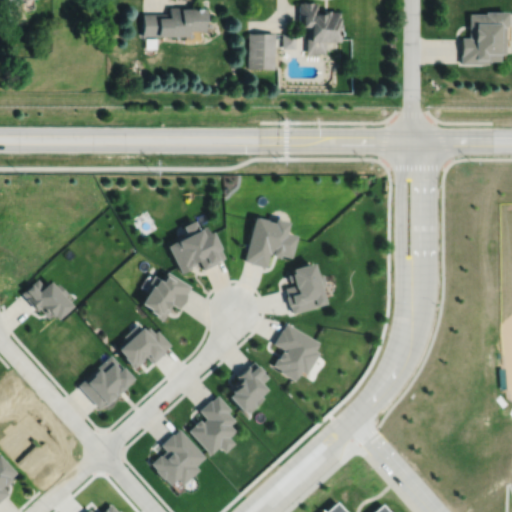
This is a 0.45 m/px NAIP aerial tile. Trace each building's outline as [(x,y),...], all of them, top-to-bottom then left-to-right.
[(0,0),(0,16),(14,15),(12,2),(17,2),(16,0),(0,0)] [(297,1),(297,25),(305,25),(305,33),(305,52),(324,52),(324,39),(338,39),(338,37),(338,29),(339,29),(339,22),(337,22),(337,10),(329,10),(329,8),(321,8),(321,11),(315,11),(315,1),(311,1),(311,0),(301,0),(301,1),(297,1)] [(141,12),(141,35),(186,35),(186,29),(203,29),(202,7),(178,7),(178,5),(167,5),(167,12),(141,12)] [(467,12),(467,36),(459,36),(459,62),(487,62),(487,59),(499,59),(499,52),(504,52),(504,25),(507,21),(507,10),(484,10),(484,12),(467,12)] [(247,32),(247,68),(273,68),(273,66),(273,33),(273,32),(247,32)] [(281,34),(281,47),(294,47),(294,33),(281,34)] [(252,216),(242,260),(250,262),(249,263),(264,267),(268,252),(270,252),(270,255),(278,257),(278,254),(289,257),(294,235),(284,233),(286,221),(273,218),(272,222),(265,220),(265,219),(252,216)] [(192,220),(180,226),(184,234),(174,239),(175,240),(165,245),(179,273),(189,268),(188,266),(193,263),(192,261),(196,259),(201,269),(215,262),(215,261),(222,257),(209,231),(206,233),(203,226),(197,229),(192,220)] [(310,263),(289,269),(290,273),(285,274),(287,281),(290,280),(292,285),(283,287),(285,295),(284,296),(286,306),(288,305),(290,313),(322,304),(317,287),(322,285),(319,274),(314,276),(310,263)] [(153,275),(144,291),(148,293),(142,303),(151,309),(150,311),(155,314),(154,315),(161,319),(170,304),(177,308),(185,294),(184,293),(188,286),(164,271),(160,278),(153,275)] [(57,283),(54,286),(49,281),(43,286),(36,278),(20,292),(25,298),(25,299),(35,310),(37,308),(46,318),(49,315),(51,317),(52,315),(56,320),(71,306),(62,296),(66,293),(57,283)] [(137,323),(123,336),(127,340),(117,349),(125,357),(123,358),(133,368),(143,360),(142,358),(145,355),(152,363),(165,351),(164,350),(170,344),(157,330),(154,332),(149,327),(145,330),(142,327),(141,328),(137,323)] [(284,323),(280,329),(279,329),(271,343),(283,350),(282,352),(280,351),(276,357),(275,356),(270,365),(278,370),(277,372),(291,381),(297,371),(303,375),(316,353),(311,351),(316,343),(284,323)] [(110,354),(77,385),(97,407),(103,401),(106,404),(115,396),(113,393),(114,392),(116,394),(133,379),(110,354)] [(251,361),(246,366),(245,366),(234,376),(235,378),(227,385),(229,387),(228,388),(230,389),(226,392),(239,407),(241,406),(245,410),(262,396),(258,391),(264,386),(260,381),(265,377),(251,361)] [(502,366),(498,366),(500,388),(507,387),(504,366),(502,366)] [(215,393),(209,398),(209,397),(197,408),(204,417),(200,420),(197,417),(192,422),(192,423),(186,428),(207,451),(216,443),(221,449),(231,440),(226,434),(233,428),(227,422),(232,418),(225,410),(228,407),(215,393)] [(0,435),(0,443),(15,460),(31,446),(30,444),(37,438),(41,443),(52,433),(31,410),(17,422),(12,417),(0,427),(4,432),(0,435)] [(178,427),(171,432),(171,431),(158,443),(163,449),(149,462),(154,467),(153,468),(161,476),(167,482),(174,476),(179,482),(196,467),(193,463),(202,454),(178,427)] [(0,453),(0,498),(8,491),(1,484),(4,482),(5,483),(11,477),(10,475),(16,470),(0,453)] [(370,511),(381,502),(390,511),(322,511),(336,500),(346,511),(370,511)] [(93,511),(88,507),(82,511),(122,511),(118,507),(117,509),(110,501),(102,508),(103,509),(100,511),(93,511)]
